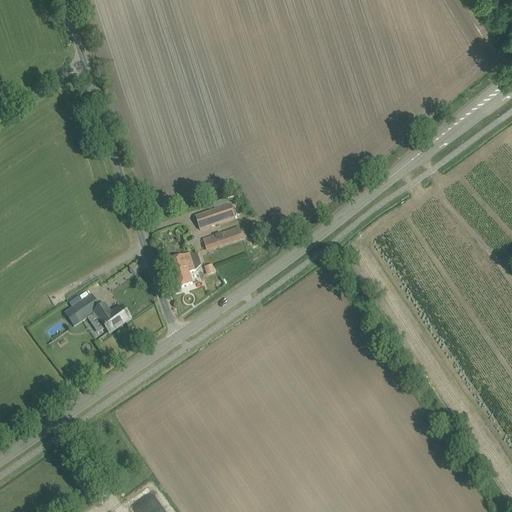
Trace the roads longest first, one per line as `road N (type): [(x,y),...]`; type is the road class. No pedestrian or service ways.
road 1 (tertiary): [(511,83),(176,338)]
road 2 (unclassified): [(176,338),(63,0)]
road 3 (tertiary): [(176,338),(0,460)]
